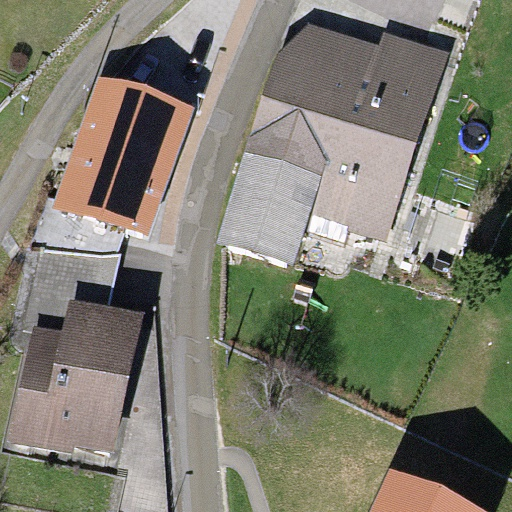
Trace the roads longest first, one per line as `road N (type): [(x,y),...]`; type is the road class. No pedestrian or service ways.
road 1 (residential): [(279,0),(220,141),(195,244),(206,511)]
road 2 (residential): [(146,0),(68,96),(0,207)]
